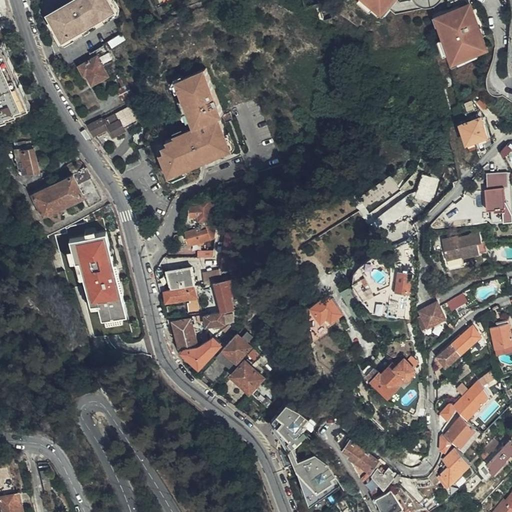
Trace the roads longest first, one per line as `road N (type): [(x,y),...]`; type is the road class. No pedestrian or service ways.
road 1 (unclassified): [(285,511),(256,447),(165,363),(120,200),(41,79),(17,0)]
road 2 (residential): [(511,296),(474,313),(430,353),(438,448),(426,467),(402,469),(331,427),(378,511)]
road 3 (residential): [(511,135),(422,223),(423,294),(511,270)]
road 4 (tertiary): [(171,511),(99,398),(84,403),(80,417),(131,511)]
road 5 (tertiary): [(83,511),(53,450),(0,437)]
road 6 (unknown): [(45,230),(152,173)]
